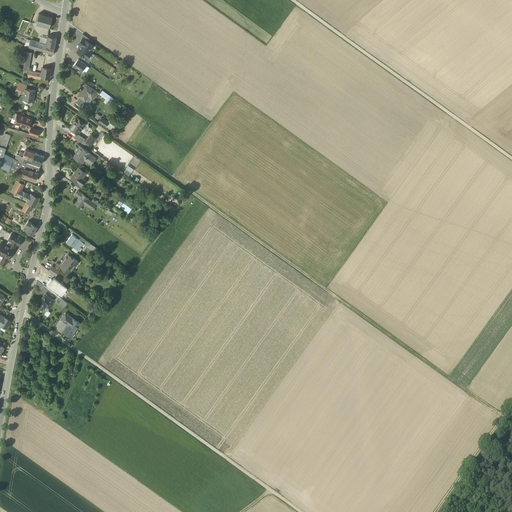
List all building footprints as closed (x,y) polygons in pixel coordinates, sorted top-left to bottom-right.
[(52,17),(39,14),(36,24),(49,28),(52,17)] [(56,37),(47,36),(46,45),(46,46),(54,47),(56,37)] [(88,42),(83,38),(79,44),(81,46),(81,45),(89,51),(93,45),(88,42)] [(54,47),(46,46),(46,45),(30,40),(28,47),(49,53),(52,54),(53,54),(54,47)] [(89,51),(81,45),(81,46),(77,51),(79,52),(86,58),(87,58),(91,52),(89,51)] [(31,53),(23,51),(20,68),(28,69),(31,53)] [(73,66),(81,71),(86,65),(78,59),(73,66)] [(51,68),(43,67),(42,73),(41,77),(49,79),(51,68)] [(26,85),(19,82),(15,90),(24,94),(25,88),(26,88),(26,85)] [(97,92),(86,84),(78,96),(79,97),(85,101),(90,95),(93,97),(97,92)] [(26,88),(25,88),(24,94),(23,100),(32,101),(34,90),(26,88)] [(110,97),(102,91),(100,94),(108,100),(110,97)] [(85,101),(79,97),(76,102),(81,106),(85,101)] [(32,118),(18,114),(15,123),(29,128),(32,118)] [(77,117),(73,122),(74,122),(70,128),(77,134),(78,134),(85,123),(77,117)] [(108,122),(102,118),(99,122),(105,126),(108,122)] [(39,130),(32,128),(30,134),(37,136),(39,130)] [(5,134),(0,146),(6,148),(10,135),(5,134)] [(77,134),(75,138),(82,143),(85,139),(78,134),(77,134)] [(96,137),(91,134),(85,142),(90,145),(96,137)] [(89,152),(80,145),(77,149),(78,150),(74,156),(82,162),(85,158),(92,162),(95,157),(96,157),(89,152)] [(35,153),(26,149),(24,153),(23,156),(26,158),(32,160),(35,153)] [(100,156),(91,149),(89,152),(96,157),(95,157),(98,159),(100,156)] [(44,156),(35,153),(32,160),(41,164),(44,156)] [(13,159),(4,154),(0,163),(0,166),(8,171),(13,159)] [(23,156),(19,155),(19,157),(18,156),(17,160),(26,163),(27,160),(25,160),(26,158),(23,156)] [(17,160),(13,159),(8,171),(21,176),(24,168),(26,163),(17,160)] [(40,168),(26,163),(24,168),(29,170),(29,169),(38,172),(40,168)] [(86,172),(79,167),(71,178),(76,182),(81,186),(84,181),(81,179),(86,172)] [(29,170),(24,168),(21,176),(34,181),(38,172),(29,169),(29,170)] [(17,180),(11,191),(17,194),(20,190),(23,183),(17,180)] [(30,195),(20,190),(17,194),(27,200),(30,195)] [(86,196),(77,191),(75,194),(79,197),(74,203),(80,208),(84,203),(92,209),(95,205),(96,205),(91,202),(85,197),(86,196)] [(40,197),(31,193),(30,195),(27,200),(26,202),(32,206),(35,207),(40,197)] [(101,204),(93,198),(91,202),(96,205),(95,205),(99,207),(101,204)] [(32,206),(26,202),(22,211),(28,213),(32,206)] [(37,227),(31,223),(31,224),(28,222),(25,225),(29,227),(26,232),(32,235),(37,227)] [(17,237),(12,234),(8,240),(9,240),(12,242),(10,246),(7,245),(1,242),(0,243),(0,254),(4,256),(0,263),(4,265),(8,259),(14,249),(13,248),(16,244),(14,242),(17,237)] [(79,239),(72,234),(66,242),(78,251),(80,247),(81,248),(82,246),(81,246),(84,243),(79,239)] [(90,243),(81,237),(79,239),(84,243),(88,246),(90,243)] [(68,254),(59,266),(70,273),(78,262),(68,254)] [(59,271),(52,266),(49,271),(55,276),(59,271)] [(65,286),(54,278),(53,280),(52,279),(47,285),(61,295),(66,289),(67,287),(65,286)] [(54,301),(45,294),(38,304),(42,307),(44,305),(49,308),(54,301)] [(62,299),(57,296),(54,301),(59,304),(62,299)] [(70,317),(65,313),(61,319),(66,323),(70,317)] [(10,320),(1,314),(0,315),(0,319),(3,321),(0,324),(6,328),(10,320)] [(81,324),(70,317),(66,323),(69,325),(64,332),(71,337),(81,324)]
